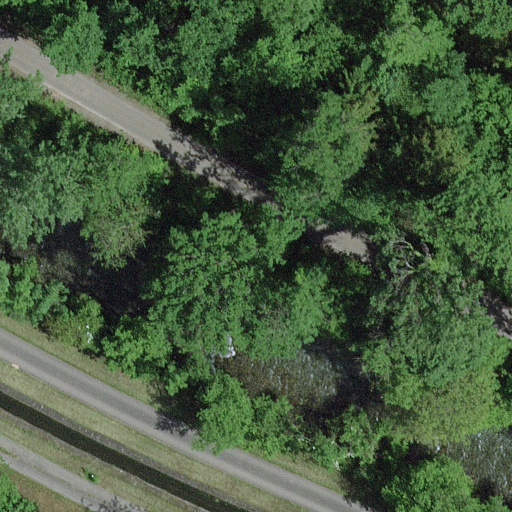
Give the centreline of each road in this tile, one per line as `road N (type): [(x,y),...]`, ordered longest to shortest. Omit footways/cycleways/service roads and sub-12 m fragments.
road 1 (track): [(511,321),(303,216),(0,34)]
road 2 (track): [(349,511),(0,329)]
road 3 (track): [(118,511),(0,450)]
